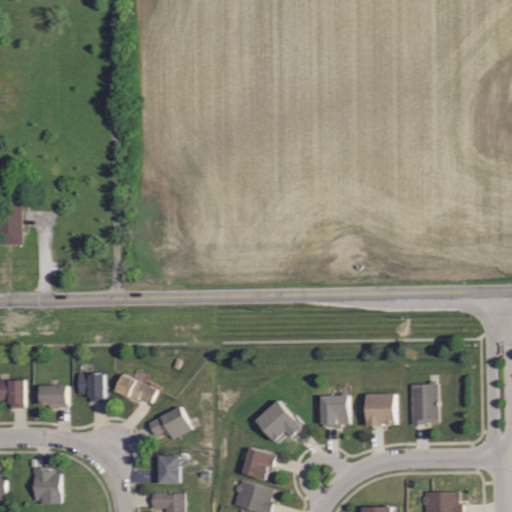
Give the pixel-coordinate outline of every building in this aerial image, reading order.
[(0,244),(0,190),(23,190),(24,244),(0,244)] [(89,371),(91,371),(91,373),(106,373),(106,401),(90,401),(90,393),(80,393),(80,371),(89,371)] [(116,389),(124,373),(158,388),(152,401),(141,396),(139,399),(133,396),(132,397),(116,389)] [(0,377),(10,377),(12,377),(12,379),(27,379),(27,407),(11,407),(11,398),(0,398),(0,377)] [(52,407),(51,400),(42,401),(42,382),(69,381),(69,407),(52,407)] [(428,423),(413,423),(413,383),(440,382),(440,420),(428,420),(428,423)] [(370,393),(398,393),(399,424),(389,424),(389,422),(385,422),(385,424),(371,424),(370,393)] [(321,395),(349,395),(349,422),(338,422),(338,425),(321,425),(321,395)] [(278,398),(293,415),(295,413),(303,422),(289,435),(286,432),(276,441),(255,418),(278,398)] [(174,437),(172,433),(169,435),(166,429),(157,434),(151,421),(163,415),(163,417),(182,407),(193,427),(174,437)] [(277,454),(272,470),(269,469),(266,479),(244,472),(251,446),(277,454)] [(161,482),(161,455),(182,454),(183,481),(161,482)] [(42,504),(42,500),(35,500),(34,466),(50,466),(50,470),(56,470),(56,472),(62,472),(62,504),(42,504)] [(0,495),(10,496),(11,473),(0,472),(0,495)] [(275,501),(271,511),(261,511),(237,504),(244,480),(275,489),(272,500),(275,501)] [(425,491),(458,490),(458,502),(462,502),(462,511),(425,511),(425,503),(423,501),(423,497),(425,494),(425,491)] [(186,511),(166,511),(166,508),(155,508),(155,492),(186,493),(186,511)]
